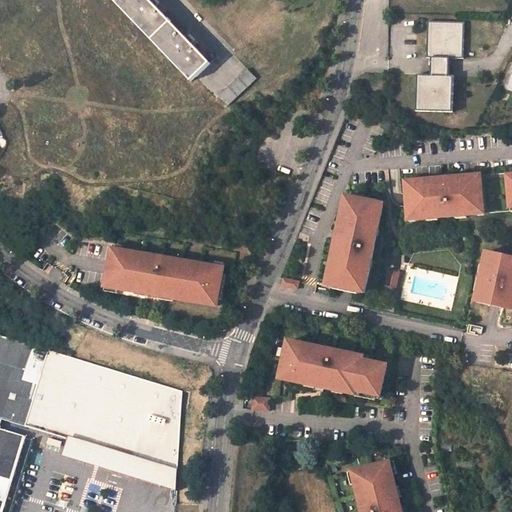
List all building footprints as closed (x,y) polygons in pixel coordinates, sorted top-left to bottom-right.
[(195,78),(117,0),(111,0),(192,81),(195,78)] [(117,0),(195,78),(211,62),(193,43),(188,38),(156,6),(150,0),(117,0)] [(431,30),(431,65),(436,65),(435,84),(422,84),(422,118),(458,119),(459,84),(452,84),(452,65),(467,66),(467,30),(431,30)] [(249,66),(223,94),(232,103),(258,76),(249,66)] [(430,173),(430,174),(430,176),(424,177),(424,174),(413,175),(413,178),(407,178),(409,213),(427,212),(427,210),(437,209),(437,211),(455,210),(455,209),(465,208),(465,209),(477,208),(476,205),(482,204),(480,173),(474,173),(474,170),(462,171),(463,174),(456,174),(456,171),(452,172),(443,173),(430,173)] [(376,193),(352,188),(351,192),(358,193),(357,197),(369,199),(369,195),(376,196),(376,193)] [(351,192),(345,191),(340,216),(343,216),(341,223),(339,222),(338,226),(337,235),(335,244),(334,248),(337,248),(336,254),(333,254),(329,279),(367,286),(377,229),(374,228),(375,222),(378,223),(383,197),(376,196),(369,195),(369,199),(357,197),(358,193),(351,192)] [(332,234),(337,235),(338,226),(339,222),(341,223),(343,216),(340,216),(338,215),(336,226),(334,225),(332,234)] [(124,246),(115,245),(108,282),(121,284),(138,287),(147,289),(147,290),(167,293),(167,292),(175,294),(220,301),(221,294),(222,288),(218,287),(219,281),(220,276),(224,277),(225,270),(226,263),(216,261),(200,259),(200,261),(195,260),(195,258),(182,256),(182,258),(176,257),(177,255),(151,250),(150,253),(145,252),(145,249),(124,246)] [(476,301),(511,310),(511,307),(511,257),(488,252),(476,301)] [(391,263),(387,282),(397,284),(401,264),(391,263)] [(224,295),(228,270),(225,270),(224,277),(220,276),(219,281),(218,287),(222,288),(221,294),(224,295)] [(285,274),(284,282),(299,284),(301,277),(285,274)] [(147,289),(138,287),(137,292),(174,298),(175,294),(167,292),(167,293),(147,290),(147,289)] [(0,418),(69,439),(81,442),(76,459),(116,470),(120,457),(177,473),(177,467),(181,391),(0,334),(0,418)] [(316,342),(289,336),(288,343),(287,350),(290,351),(288,362),(284,361),(283,368),(281,374),(306,380),(307,378),(313,379),(313,381),(317,382),(326,384),(335,386),(339,387),(339,385),(345,387),(345,388),(357,391),(357,389),(358,386),(379,391),(383,392),(389,361),(370,357),(365,356),(365,353),(353,350),(352,353),(346,352),(347,349),(321,343),(320,347),(315,345),(316,342)] [(288,362),(290,351),(287,350),(288,343),(285,342),(280,367),(283,368),(284,361),(288,362)] [(306,380),(306,382),(316,385),(316,387),(325,389),(326,384),(317,382),(313,381),(313,379),(307,378),(306,380)] [(357,389),(357,391),(378,396),(379,391),(358,386),(357,389)] [(252,396),(251,408),(268,409),(269,397),(252,396)] [(0,511),(2,511),(26,437),(0,428),(0,511)] [(365,465),(352,468),(355,480),(358,493),(363,492),(364,497),(359,498),(362,511),(401,511),(400,503),(398,495),(397,490),(395,491),(393,484),(395,484),(392,471),(389,459),(376,462),(377,466),(366,468),(365,465)]
